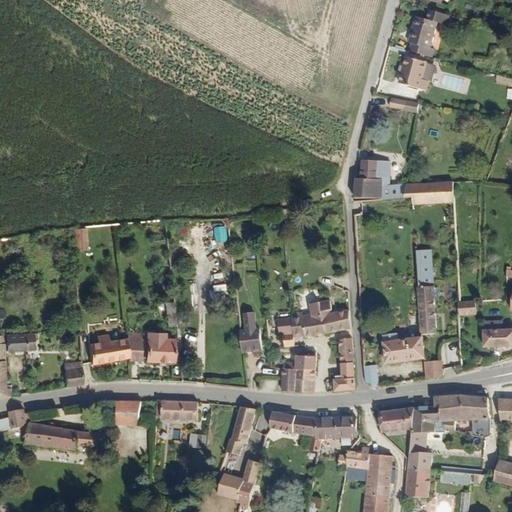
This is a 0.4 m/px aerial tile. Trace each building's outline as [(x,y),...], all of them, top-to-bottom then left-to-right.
[(431,0),(429,8),(449,14),(451,0),(431,0)] [(442,59),(439,59),(445,33),(442,32),(444,21),(437,19),(435,31),(422,27),(419,39),(422,40),(418,54),(417,62),(440,68),(442,59)] [(445,33),(454,36),(457,24),(444,21),(442,32),(445,33)] [(436,92),(439,93),(443,76),(414,68),(407,95),(427,100),(429,90),(436,92)] [(427,100),(434,102),(436,92),(429,90),(427,100)] [(388,108),(417,112),(418,101),(389,98),(388,108)] [(425,123),(426,114),(414,112),(412,120),(425,123)] [(390,177),(399,177),(399,165),(390,166),(390,177)] [(399,177),(390,177),(390,166),(371,166),(369,184),(390,183),(390,202),(390,205),(414,203),(413,189),(398,189),(399,177)] [(362,202),(390,202),(390,183),(369,184),(364,184),(362,202)] [(421,207),(462,204),(461,184),(445,186),(416,188),(413,189),(414,203),(420,202),(421,207)] [(226,241),(225,226),(214,227),(214,242),(226,241)] [(85,227),(72,228),(73,250),(86,249),(85,227)] [(433,340),(447,338),(439,252),(425,253),(428,287),(433,340)] [(328,335),(354,330),(353,310),(335,314),(331,315),(330,311),(335,310),(333,299),(325,301),(326,316),(328,335)] [(315,317),(326,316),(325,301),(312,303),(314,314),(315,317)] [(169,329),(177,328),(177,324),(174,304),(171,304),(171,308),(167,308),(169,329)] [(468,320),(486,319),(485,305),(469,305),(466,305),(468,320)] [(296,338),(307,336),(302,315),(305,314),(305,312),(294,314),(294,319),(296,335),(296,338)] [(262,326),(259,326),(257,314),(247,315),(249,327),(243,328),(244,341),(261,339),(262,347),(264,347),(262,326)] [(308,339),(328,335),(326,316),(315,317),(312,318),(306,319),(306,316),(305,314),(302,315),(307,336),(308,339)] [(287,336),(296,335),(294,319),(280,320),(282,336),(287,336)] [(489,353),(511,351),(511,335),(507,335),(506,326),(488,327),(489,353)] [(4,350),(38,350),(38,332),(3,332),(4,350)] [(141,361),(141,358),(142,340),(142,334),(129,333),(129,361),(141,361)] [(173,362),(173,360),(174,340),(164,339),(164,336),(148,335),(147,340),(146,359),(146,361),(173,362)] [(288,350),(297,348),(296,338),(296,335),(287,336),(288,350)] [(245,349),(262,347),(261,339),(244,341),(245,349)] [(343,356),(357,354),(355,339),(342,341),(343,356)] [(89,368),(129,361),(128,340),(88,347),(89,368)] [(397,365),(435,361),(433,341),(395,346),(397,365)] [(442,361),(458,360),(458,341),(442,341),(442,361)] [(299,371),(320,370),(321,353),(308,353),(308,356),(300,356),(300,364),(286,363),(286,370),(299,371)] [(344,367),(357,366),(357,354),(343,356),(344,367)] [(67,388),(83,387),(82,363),(65,365),(67,388)] [(437,384),(452,381),(450,364),(435,365),(437,384)] [(339,393),(360,391),(357,366),(344,367),(345,371),(342,370),(343,380),(338,381),(339,393)] [(382,392),(389,391),(387,368),(374,369),(375,385),(382,392)] [(469,377),(475,376),(474,369),(463,371),(469,377)] [(286,382),(299,381),(299,371),(286,370),(286,382)] [(299,381),(319,380),(320,370),(299,371),(299,381)] [(298,394),(318,395),(319,380),(299,381),(298,394)] [(286,393),(298,394),(299,381),(286,382),(286,393)] [(490,431),(496,431),(496,402),(478,401),(459,400),(444,401),(442,411),(442,414),(448,415),(448,423),(449,423),(448,430),(459,433),(460,423),(476,423),(476,438),(489,441),(490,431)] [(164,425),(201,428),(203,408),(166,406),(164,425)] [(122,428),(143,431),(146,408),(122,407),(122,428)] [(429,438),(440,438),(442,422),(448,423),(448,415),(442,414),(442,411),(419,413),(419,415),(417,433),(415,459),(427,459),(429,438)] [(247,448),(252,449),(263,414),(248,412),(236,446),(247,448)] [(29,424),(36,424),(35,417),(28,418),(28,414),(14,416),(14,419),(0,421),(0,427),(14,426),(15,432),(30,430),(29,424)] [(388,436),(417,433),(419,415),(388,418),(388,436)] [(326,444),(323,444),(322,424),(316,424),(279,417),(276,429),(273,429),(272,434),(316,443),(314,457),(323,458),(326,444)] [(340,443),(364,442),(363,421),(343,422),(340,443)] [(326,444),(340,443),(343,422),(322,424),(323,444),(326,444)] [(81,455),(82,448),(85,435),(35,427),(29,448),(58,450),(81,455)] [(82,448),(108,452),(110,438),(85,435),(82,448)] [(201,452),(209,453),(211,439),(202,438),(201,452)] [(254,463),(265,466),(271,440),(267,439),(254,463)] [(225,475),(238,479),(247,448),(236,446),(234,445),(225,475)] [(333,469),(336,469),(339,450),(333,450),(331,460),(334,460),(333,469)] [(366,511),(395,511),(399,459),(350,455),(350,461),(348,471),(362,472),(361,483),(369,484),(366,511)] [(436,475),(436,471),(437,459),(427,459),(415,459),(414,473),(436,475)] [(222,500),(243,505),(247,486),(259,489),(264,468),(252,465),(248,481),(238,479),(225,475),(222,479),(221,481),(223,481),(221,490),(224,491),(222,500)] [(511,467),(504,466),(501,480),(499,486),(507,489),(511,489),(511,467)] [(411,501),(433,504),(436,475),(414,473),(411,501)] [(475,486),(487,487),(488,479),(482,478),(446,476),(445,486),(475,489),(475,486)] [(245,511),(253,511),(259,489),(247,486),(243,505),(247,506),(245,511)] [(496,500),(504,502),(507,489),(499,486),(496,500)] [(465,511),(473,511),(475,497),(467,496),(465,511)] [(309,502),(307,511),(313,511),(315,503),(309,502)]
